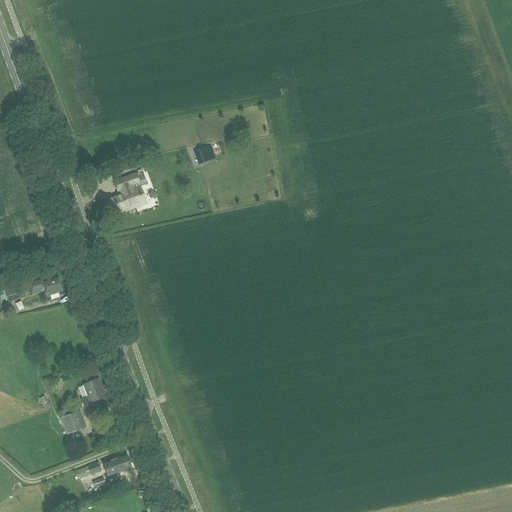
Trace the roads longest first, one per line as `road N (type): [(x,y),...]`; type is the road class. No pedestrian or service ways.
road 1 (secondary): [(182,511),(0,30)]
road 2 (unknown): [(151,434),(36,482),(19,480),(0,463)]
